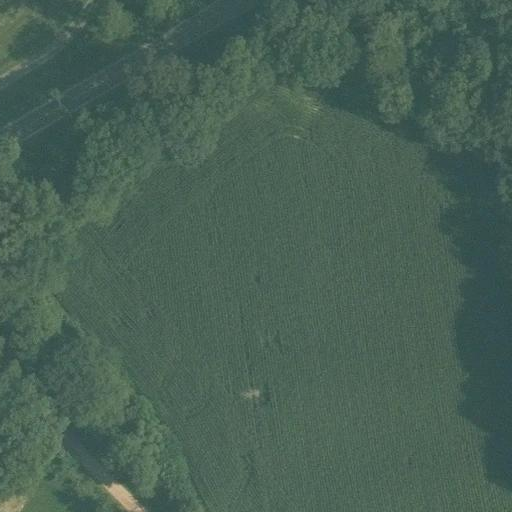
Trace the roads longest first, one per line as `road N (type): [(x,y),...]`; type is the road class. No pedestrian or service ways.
road 1 (secondary): [(0,142),(240,0)]
road 2 (track): [(141,511),(0,359)]
